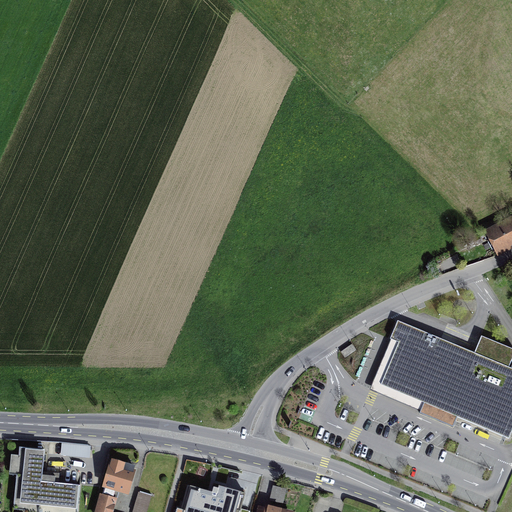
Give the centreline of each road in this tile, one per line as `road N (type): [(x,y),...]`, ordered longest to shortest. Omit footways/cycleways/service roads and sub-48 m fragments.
road 1 (unclassified): [(247,450),(258,414),(289,367),(393,303),(511,255)]
road 2 (secondary): [(0,423),(159,432),(247,450)]
road 3 (secondary): [(247,450),(429,511)]
